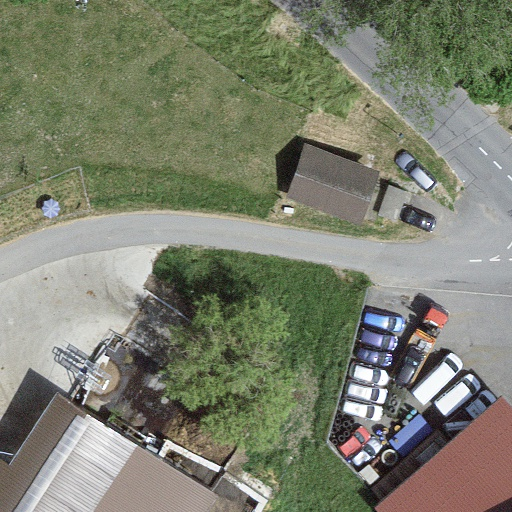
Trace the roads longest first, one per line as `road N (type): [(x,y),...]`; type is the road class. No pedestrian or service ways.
road 1 (unclassified): [(0,271),(85,232),(244,228),(465,265),(511,246)]
road 2 (tertiary): [(511,189),(311,0)]
